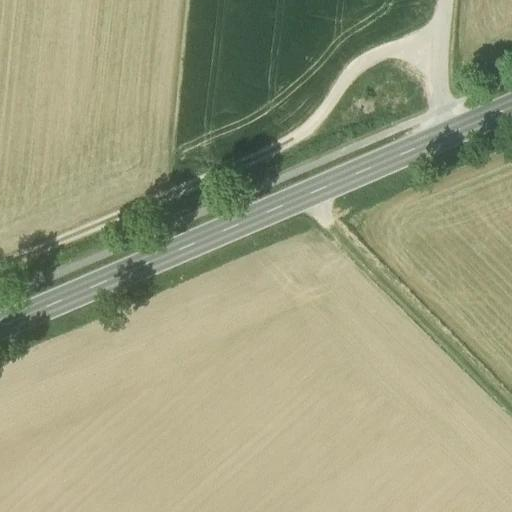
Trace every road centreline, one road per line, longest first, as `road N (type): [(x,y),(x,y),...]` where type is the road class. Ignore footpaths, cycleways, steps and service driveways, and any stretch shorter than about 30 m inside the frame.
road 1 (secondary): [(0,327),(511,107)]
road 2 (track): [(439,46),(363,61),(286,144),(0,264)]
road 3 (track): [(300,196),(511,410)]
road 4 (track): [(443,136),(444,0)]
